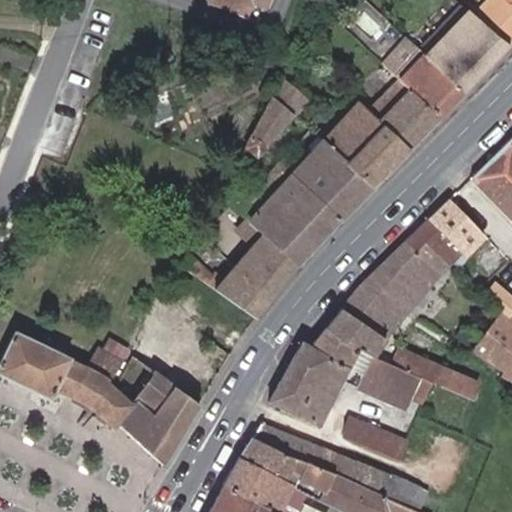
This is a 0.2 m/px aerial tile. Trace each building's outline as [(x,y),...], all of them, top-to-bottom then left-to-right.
[(211,0),(211,2),(245,16),(250,0),(253,0),(267,5),(268,0),(211,0)] [(506,46),(511,39),(511,0),(482,0),(469,14),(505,45),(506,46)] [(423,54),(460,92),(505,45),(469,14),(464,10),(423,54)] [(416,47),(391,74),(395,78),(436,118),(460,92),(416,47)] [(306,99),(279,75),(270,93),(293,114),(306,99)] [(395,78),(366,109),(408,148),(436,118),(395,78)] [(293,114),(270,93),(242,146),(255,157),(293,114)] [(366,109),(357,100),(321,138),(323,141),(372,185),(408,148),(366,109)] [(511,137),(470,177),(511,218),(511,137)] [(283,156),(271,170),(285,183),(250,221),(250,222),(298,264),(372,185),(323,141),(297,169),(283,156)] [(285,183),(271,170),(236,209),(236,210),(246,218),(246,219),(250,222),(250,221),(285,183)] [(486,237),(448,199),(356,286),(380,303),(386,299),(408,313),(435,279),(464,254),(467,256),(486,237)] [(246,219),(246,218),(237,228),(250,239),(211,285),(257,316),(298,264),(250,222),(246,219)] [(211,269),(188,249),(181,265),(203,279),(211,269)] [(511,309),(511,294),(495,279),(482,294),(507,315),(508,314),(511,309)] [(374,355),(408,313),(386,299),(380,303),(356,286),(351,290),(323,326),(343,341),(374,355)] [(499,309),(469,353),(491,367),(511,376),(511,316),(508,314),(507,315),(499,309)] [(343,341),(323,326),(308,344),(302,341),(269,401),(322,425),(342,380),(405,410),(420,376),(392,363),(391,363),(374,355),(343,341)] [(113,426),(116,422),(131,404),(107,379),(118,359),(100,346),(89,365),(16,332),(0,363),(0,372),(49,397),(53,388),(86,404),(113,426)] [(420,376),(471,399),(479,380),(398,345),(391,363),(392,363),(420,376)] [(116,422),(162,463),(199,403),(158,370),(148,372),(131,397),(134,400),(131,404),(116,422)] [(407,438),(344,410),(342,434),(399,459),(407,438)] [(306,460),(318,465),(325,447),(266,421),(251,435),(306,460)] [(294,482),(306,460),(251,435),(239,456),(294,482)] [(393,475),(325,447),(318,465),(334,472),(386,495),(418,510),(428,486),(394,471),(393,475)] [(294,482),(239,456),(223,485),(280,511),(294,482)] [(378,511),(386,495),(334,472),(322,499),(350,511),(378,511)] [(281,511),(280,511),(223,485),(208,511),(281,511)]
